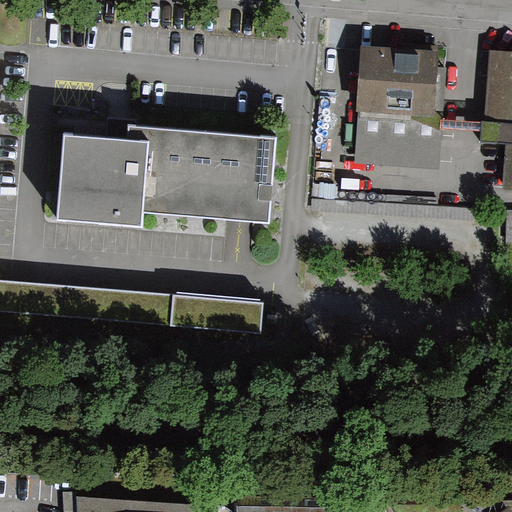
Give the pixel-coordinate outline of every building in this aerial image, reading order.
[(436,49),(353,44),(345,160),(428,166),(436,49)] [(478,140),(505,142),(502,189),(511,189),(511,49),(484,48),(478,140)] [(65,137),(58,222),(143,229),(144,212),(269,223),(276,139),(130,127),(129,142),(65,137)] [(0,284),(0,313),(266,336),(268,307),(0,284)] [(511,511),(511,497),(488,511),(511,511)] [(329,511),(329,500),(236,504),(236,511),(329,511)]
